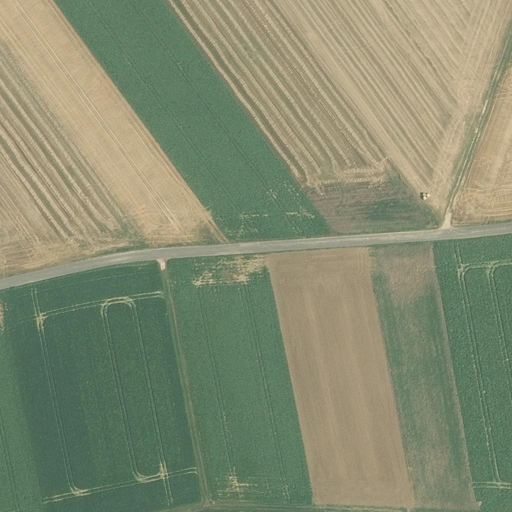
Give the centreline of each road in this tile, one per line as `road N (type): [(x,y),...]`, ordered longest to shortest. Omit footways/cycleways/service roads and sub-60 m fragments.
road 1 (tertiary): [(0,285),(137,256),(511,228)]
road 2 (track): [(162,254),(211,507)]
road 3 (track): [(511,43),(447,234)]
road 4 (track): [(183,511),(383,511)]
